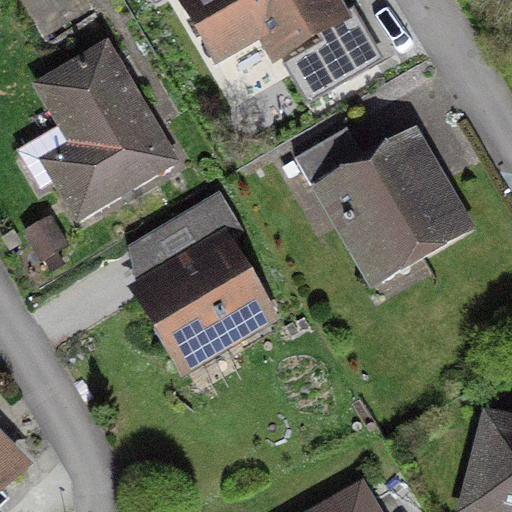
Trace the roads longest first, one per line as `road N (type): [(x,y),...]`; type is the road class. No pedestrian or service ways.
road 1 (residential): [(99,511),(97,468),(0,289)]
road 2 (residential): [(431,0),(511,139)]
